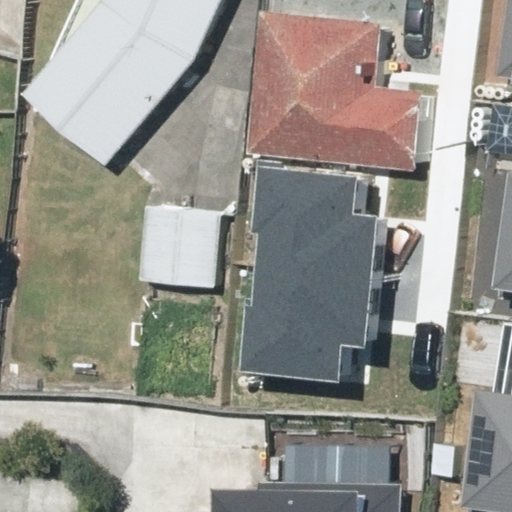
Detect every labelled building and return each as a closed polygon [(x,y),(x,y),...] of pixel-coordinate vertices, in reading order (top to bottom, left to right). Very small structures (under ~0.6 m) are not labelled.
[(115,0),(32,97),(119,171),(208,63),(234,0),(115,0)] [(511,64),(511,0),(502,0),(495,62),(511,64)] [(273,14),(257,157),(447,178),(456,97),(383,89),(392,25),(273,14)] [(242,304),(236,372),(341,383),(345,350),(369,353),(382,220),(353,217),(357,183),(258,173),(252,230),(262,231),(255,306),(242,304)] [(227,218),(157,214),(153,288),(222,292),(227,218)] [(511,390),(502,389),(487,503),(511,506),(511,390)] [(411,511),(412,486),(270,485),(270,490),(233,490),(232,511),(411,511)]
